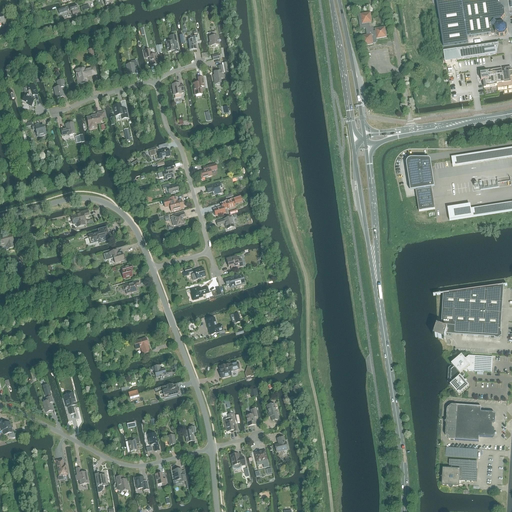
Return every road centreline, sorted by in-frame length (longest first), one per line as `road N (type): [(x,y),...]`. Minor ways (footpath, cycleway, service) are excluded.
road 1 (residential): [(0,407),(122,464),(211,448)]
road 2 (primary): [(404,511),(378,297)]
road 3 (residential): [(0,217),(68,198),(104,202),(131,223),(151,268)]
road 4 (residential): [(209,252),(154,80)]
road 5 (primary): [(378,297),(364,139)]
road 6 (primary): [(352,141),(378,297)]
road 7 (tertiary): [(364,139),(511,112)]
road 8 (residential): [(211,448),(167,310)]
road 9 (primary): [(332,0),(352,141)]
road 10 (primary): [(364,139),(338,0)]
